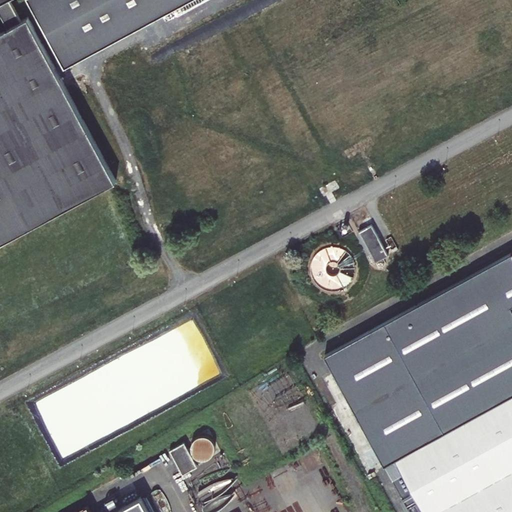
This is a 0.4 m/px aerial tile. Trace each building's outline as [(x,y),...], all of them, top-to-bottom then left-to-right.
[(0,0),(0,116),(67,94),(27,18),(16,24),(4,1),(5,0),(19,0),(61,76),(202,0),(0,0)] [(0,244),(115,183),(67,94),(0,116),(0,244)] [(373,224),(360,231),(375,260),(388,253),(373,224)] [(324,288),(332,290),(339,289),(346,286),(352,281),(355,274),(356,266),(354,258),(351,253),(345,248),(339,246),(332,245),(326,246),(320,250),(315,255),(312,262),(311,270),(313,277),(318,283),(324,288)] [(511,257),(509,253),(323,356),(383,465),(394,459),(401,472),(391,478),(410,511),(511,511),(511,311),(509,305),(511,303),(511,257)] [(181,473),(199,465),(196,459),(213,452),(204,432),(170,448),(181,473)] [(151,511),(143,496),(112,511),(90,511),(86,505),(72,511),(151,511)]
